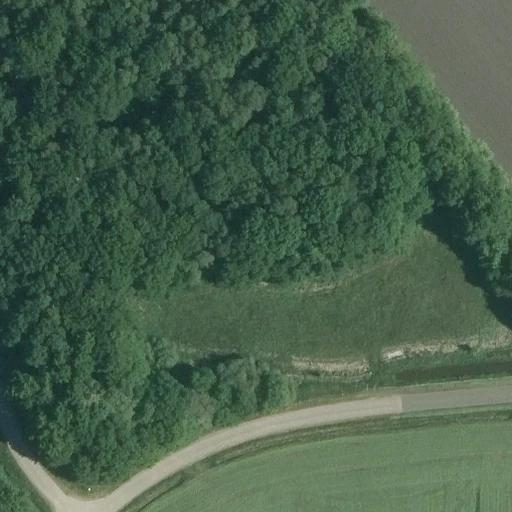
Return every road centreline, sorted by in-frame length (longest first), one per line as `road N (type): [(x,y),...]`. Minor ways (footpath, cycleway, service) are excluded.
road 1 (unclassified): [(103,511),(207,445),(266,424),(511,395)]
road 2 (unclassified): [(71,511),(25,458),(0,399)]
